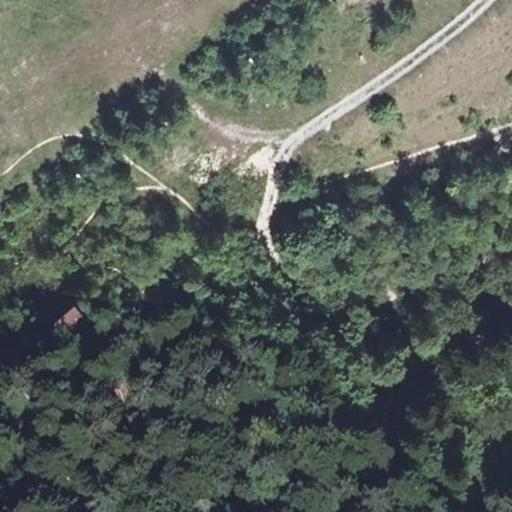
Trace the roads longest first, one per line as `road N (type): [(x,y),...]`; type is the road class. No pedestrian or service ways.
road 1 (track): [(511,244),(364,310),(300,300),(265,266),(259,243),(280,158),(294,138)]
road 2 (track): [(294,138),(390,78),(487,0)]
